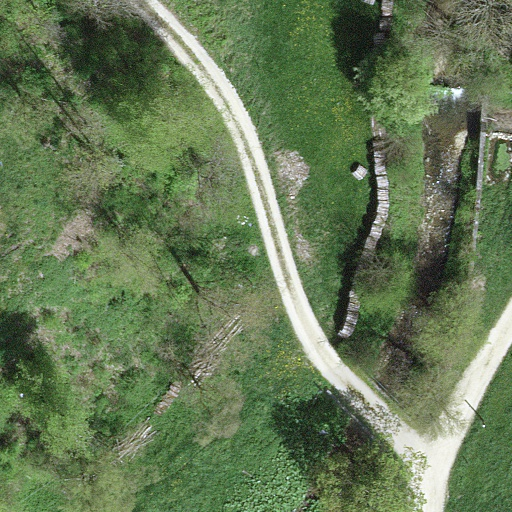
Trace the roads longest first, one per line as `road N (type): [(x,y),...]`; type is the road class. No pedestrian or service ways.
road 1 (track): [(421,458),(332,369),(298,313),(239,133),(195,58),(136,0)]
road 2 (track): [(421,458),(443,440),(511,321)]
